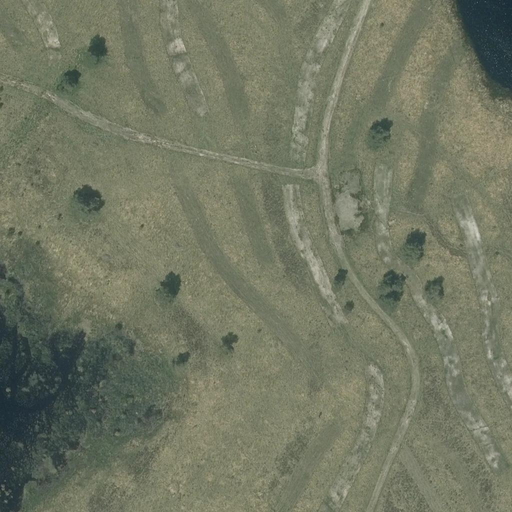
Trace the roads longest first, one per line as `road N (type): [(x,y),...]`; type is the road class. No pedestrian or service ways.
road 1 (track): [(369,511),(415,396),(410,352),(337,251),(321,162),(335,85),(365,0)]
road 2 (track): [(0,74),(93,123),(286,172),(322,168)]
